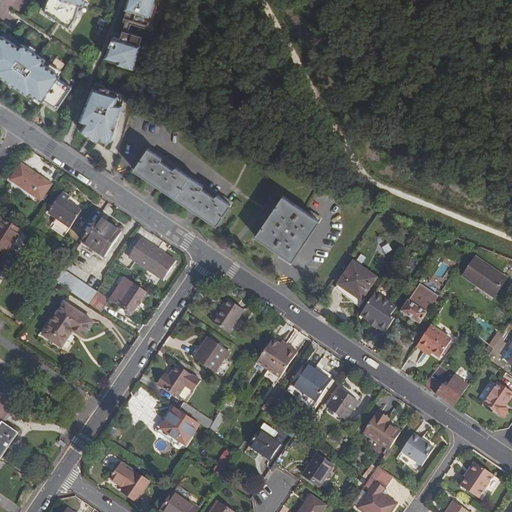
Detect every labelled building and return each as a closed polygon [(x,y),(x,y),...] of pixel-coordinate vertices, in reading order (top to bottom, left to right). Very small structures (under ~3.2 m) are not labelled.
[(48,0),(45,11),(72,20),(77,10),(80,0),(48,0)] [(128,0),(126,10),(149,16),(153,0),(128,0)] [(0,75),(30,96),(32,93),(43,101),(45,99),(58,108),(72,88),(58,78),(60,76),(43,64),(46,60),(23,45),(21,48),(4,37),(0,42),(0,75)] [(117,64),(133,69),(138,52),(147,55),(150,48),(114,37),(105,57),(118,61),(117,64)] [(109,140),(111,141),(122,105),(116,103),(118,95),(108,92),(109,90),(100,87),(99,90),(93,88),(79,120),(86,124),(81,131),(87,135),(90,131),(106,142),(109,140)] [(229,204),(214,194),(213,197),(200,188),(201,185),(171,164),(169,167),(157,159),(159,156),(146,147),(133,169),(215,225),(229,204)] [(171,164),(159,156),(157,159),(169,167),(171,164)] [(21,164),(10,180),(40,201),(51,184),(21,164)] [(214,194),(201,185),(200,188),(213,197),(214,194)] [(62,223),(69,227),(70,228),(82,211),(67,201),(69,198),(62,193),(48,213),(62,223)] [(320,215),(308,208),(306,210),(281,194),(255,234),(280,251),(278,253),(291,262),(320,215)] [(2,218),(0,220),(0,253),(6,257),(10,250),(22,232),(2,218)] [(98,218),(95,222),(102,226),(105,222),(98,218)] [(95,222),(82,242),(105,257),(119,236),(105,226),(107,224),(105,222),(102,226),(95,222)] [(107,224),(105,226),(119,236),(122,231),(108,222),(107,224)] [(141,239),(128,258),(162,280),(174,262),(141,239)] [(382,255),(394,251),(392,245),(380,250),(382,255)] [(492,298),(503,280),(472,260),(460,278),(492,298)] [(355,292),(362,296),(374,279),(351,264),(337,285),(352,296),(355,292)] [(94,295),(96,292),(63,270),(55,282),(88,304),(94,295)] [(124,277),(110,298),(132,313),(147,292),(124,277)] [(419,284),(400,311),(419,324),(438,296),(419,284)] [(356,306),(362,296),(355,292),(352,296),(337,285),(333,290),(356,306)] [(385,328),(390,316),(389,315),(395,306),(375,292),(359,315),(369,322),(370,321),(376,325),(375,326),(383,331),(385,328)] [(88,304),(100,312),(107,302),(94,295),(88,304)] [(226,301),(211,323),(227,334),(243,312),(226,301)] [(86,318),(65,304),(44,334),(61,346),(72,330),(76,332),(86,318)] [(18,318),(15,323),(23,328),(27,323),(18,318)] [(92,322),(86,318),(76,332),(83,336),(92,322)] [(450,342),(430,326),(416,346),(425,352),(427,349),(431,352),(439,358),(450,342)] [(496,349),(506,335),(500,331),(490,345),(496,349)] [(229,351),(208,336),(194,358),(215,372),(225,357),(229,351)] [(271,340),(256,363),(267,370),(279,378),(294,356),(286,351),(288,348),(284,345),(280,342),(278,345),(271,340)] [(329,381),(304,364),(290,385),(315,402),(329,381)] [(200,381),(192,376),(176,365),(169,377),(166,376),(161,384),(178,396),(186,384),(194,390),(200,381)] [(442,385),(435,394),(453,407),(456,403),(467,386),(453,376),(445,387),(442,385)] [(422,386),(430,391),(436,381),(430,377),(422,386)] [(435,394),(442,385),(436,381),(430,391),(435,394)] [(502,407),(511,394),(495,383),(480,405),(499,417),(502,417),(506,412),(505,409),(502,407)] [(0,458),(1,459),(19,432),(4,421),(18,398),(6,390),(3,394),(0,391),(0,458)] [(339,390),(327,407),(344,419),(356,402),(339,390)] [(179,408),(196,421),(199,423),(204,415),(184,401),(179,408)] [(453,407),(460,411),(462,408),(456,403),(453,407)] [(176,407),(172,404),(155,428),(175,443),(178,438),(162,427),(176,407)] [(182,441),(196,421),(179,408),(176,407),(162,427),(178,438),(182,441)] [(219,432),(227,415),(221,412),(213,429),(219,432)] [(363,432),(388,449),(399,433),(385,423),(388,419),(376,412),(363,432)] [(213,421),(204,415),(199,423),(208,429),(213,421)] [(258,431),(249,445),(269,459),(279,445),(258,431)] [(420,440),(412,434),(400,452),(420,466),(432,448),(424,443),(419,440),(420,440)] [(318,455),(304,475),(320,486),(334,466),(318,455)] [(114,475),(122,463),(116,459),(111,461),(108,466),(107,471),(114,475)] [(114,475),(112,477),(125,487),(123,490),(137,500),(150,481),(122,463),(114,475)] [(468,473),(464,478),(458,486),(477,498),(492,475),(474,463),(471,464),(467,470),(468,473)] [(366,482),(363,486),(368,490),(356,509),(360,511),(390,511),(396,504),(381,494),(392,477),(376,467),(366,482)] [(178,485),(174,491),(187,500),(191,494),(178,485)] [(174,491),(162,508),(167,511),(196,511),(199,508),(187,500),(174,491)] [(299,511),(320,511),(325,506),(311,496),(299,511)] [(466,511),(451,501),(444,511),(466,511)] [(231,511),(217,502),(209,511),(231,511)]
